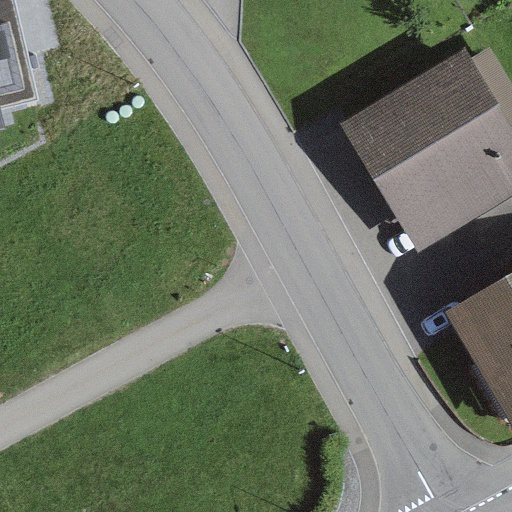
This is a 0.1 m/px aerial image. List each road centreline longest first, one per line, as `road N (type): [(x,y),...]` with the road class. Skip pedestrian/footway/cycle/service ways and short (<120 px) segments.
road 1 (residential): [(307,259),(0,425)]
road 2 (unclassified): [(307,259),(244,137),(137,0)]
road 3 (unclassified): [(440,511),(307,259)]
